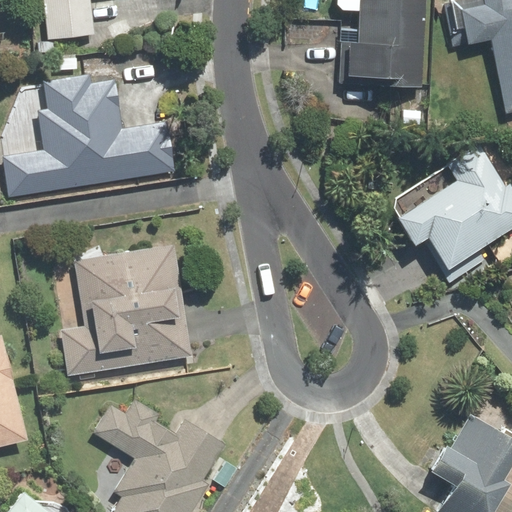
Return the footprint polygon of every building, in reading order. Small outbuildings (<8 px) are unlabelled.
[(41,0),(46,39),(95,34),(90,0),(41,0)] [(336,82),(421,86),(424,0),(334,0),(335,1),(341,7),(357,8),(356,27),(339,27),(336,82)] [(511,0),(443,0),(452,46),(489,39),(503,110),(511,108),(511,0)] [(0,154),(0,160),(6,195),(174,168),(166,121),(121,128),(113,77),(90,81),(88,71),(41,78),(46,107),(36,108),(43,148),(0,154)] [(511,180),(506,184),(479,141),(393,193),(391,206),(412,240),(425,233),(455,283),(511,248),(511,180)] [(59,328),(66,374),(192,355),(174,241),(73,257),(84,324),(59,328)] [(0,443),(27,436),(0,338),(0,443)] [(109,511),(189,511),(230,445),(183,417),(179,423),(133,396),(124,411),(110,402),(92,432),(133,456),(113,490),(120,495),(109,511)] [(511,511),(511,479),(502,473),(511,456),(511,432),(470,408),(449,443),(442,439),(427,466),(452,480),(433,511),(511,511)] [(51,511),(20,490),(3,511),(51,511)]
